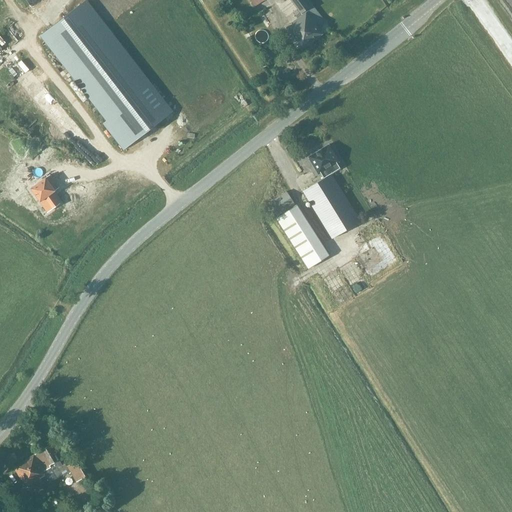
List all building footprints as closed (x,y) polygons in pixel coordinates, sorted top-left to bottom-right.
[(86,0),(41,35),(107,120),(103,124),(123,150),(172,112),(152,85),(86,0)] [(312,5),(307,0),(291,0),(290,1),(297,9),(292,13),(297,19),(291,24),(291,25),(286,29),(285,31),(301,51),(322,35),(317,29),(325,23),(312,5)] [(328,145),(327,145),(328,145),(320,150),(320,149),(315,152),(315,153),(308,157),(307,157),(308,158),(318,174),(323,171),(326,177),(340,168),(336,163),(338,162),(328,145),(329,145),(328,145)] [(326,177),(302,191),(332,239),(360,221),(331,174),(326,177)] [(49,175),(30,189),(39,202),(43,199),(51,210),(60,203),(52,192),(59,188),(49,175)] [(256,204),(282,193),(276,179),(250,189),(256,204)] [(275,218),(295,205),(286,192),(266,205),(275,218)] [(326,257),(293,207),(276,219),(309,268),(326,257)] [(62,465),(59,460),(51,446),(42,451),(57,478),(63,475),(64,476),(70,473),(73,477),(76,482),(85,477),(75,461),(67,465),(66,462),(62,465)] [(52,481),(57,478),(42,451),(14,467),(27,488),(40,480),(40,479),(46,475),(45,472),(46,472),(47,474),(52,471),(53,472),(49,475),(52,481)]
